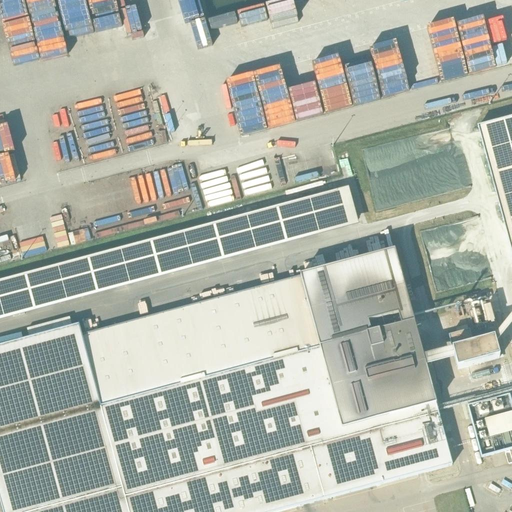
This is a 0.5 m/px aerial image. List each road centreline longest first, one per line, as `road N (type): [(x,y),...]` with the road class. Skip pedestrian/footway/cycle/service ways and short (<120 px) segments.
road 1 (unknown): [(174,72),(461,3),(511,14)]
road 2 (unknown): [(0,95),(174,72)]
